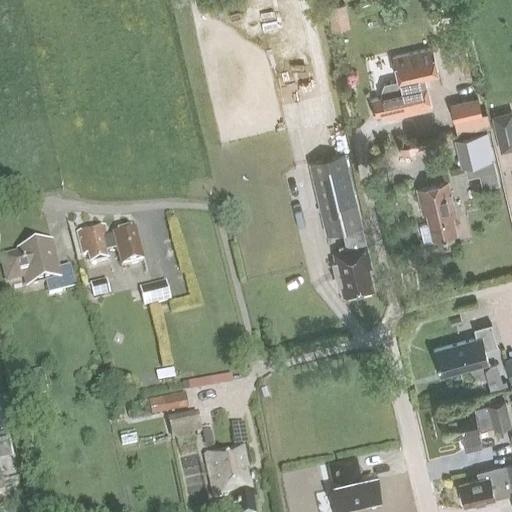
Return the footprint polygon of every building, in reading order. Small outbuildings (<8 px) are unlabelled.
[(207,0),(197,0),(196,0),(198,12),(209,10),(207,0)] [(424,75),(437,72),(432,48),(394,56),(399,80),(383,84),(381,92),(382,97),(370,99),(374,116),(382,115),(383,120),(431,110),(424,75)] [(454,121),(481,116),(478,100),(450,106),(454,121)] [(491,116),(499,152),(511,149),(511,129),(508,112),(491,116)] [(459,140),(466,167),(493,160),(486,133),(459,140)] [(360,226),(343,155),(310,163),(327,234),(360,226)] [(448,182),(417,189),(423,215),(426,214),(428,224),(420,226),(423,240),(432,238),(432,240),(456,234),(452,218),(456,218),(448,182)] [(105,229),(78,235),(83,258),(88,257),(90,266),(108,262),(106,255),(118,252),(122,269),(143,264),(136,233),(108,239),(105,229)] [(51,245),(21,252),(22,256),(3,260),(8,280),(27,275),(30,287),(46,284),(49,296),(62,293),(51,245)] [(371,267),(366,245),(334,253),(344,296),(374,289),(369,267),(371,267)] [(100,283),(89,285),(93,299),(103,297),(100,283)] [(140,293),(144,310),(170,304),(166,287),(140,293)] [(439,369),(465,362),(467,367),(488,362),(485,349),(498,346),(492,324),(474,328),(477,337),(434,349),(439,369)] [(173,370),(155,374),(157,382),(174,379),(173,370)] [(42,375),(23,379),(27,394),(46,389),(42,375)] [(148,400),(151,417),(187,411),(184,394),(148,400)] [(462,435),(466,450),(483,446),(480,431),(479,428),(495,425),(496,430),(511,426),(506,401),(444,415),(449,438),(462,435)] [(171,416),(174,434),(203,430),(200,411),(171,416)] [(234,444),(246,444),(246,424),(235,424),(234,444)] [(0,441),(0,453),(11,451),(8,440),(0,441)] [(237,504),(238,511),(255,511),(253,499),(257,498),(252,473),(249,473),(247,467),(251,466),(247,448),(206,456),(213,497),(230,494),(232,505),(237,504)] [(359,483),(354,465),(330,470),(334,489),(330,490),(334,511),(367,511),(379,509),(373,480),(359,483)] [(485,477),(460,483),(465,506),(495,499),(494,493),(511,489),(511,487),(511,465),(505,467),(504,466),(484,471),(485,477)] [(21,480),(7,483),(9,493),(23,490),(21,480)]
